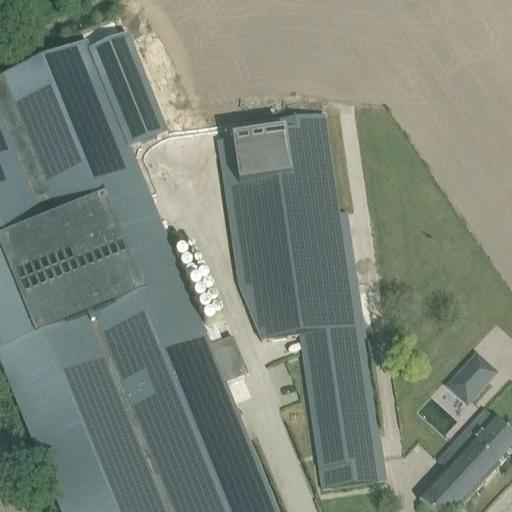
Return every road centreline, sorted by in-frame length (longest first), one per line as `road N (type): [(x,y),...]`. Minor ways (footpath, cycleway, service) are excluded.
road 1 (unknown): [(410,511),(363,184),(367,106),(390,54),(410,34),(438,21),(511,22)]
road 2 (unknown): [(310,511),(178,165)]
